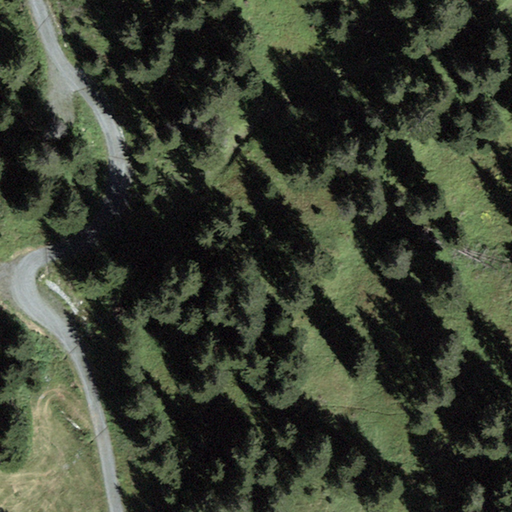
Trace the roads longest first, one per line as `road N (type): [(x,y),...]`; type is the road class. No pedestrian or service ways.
road 1 (track): [(117,180),(102,232),(77,249),(24,262),(18,282),(74,341),(115,511)]
road 2 (track): [(117,180),(107,117),(45,0)]
